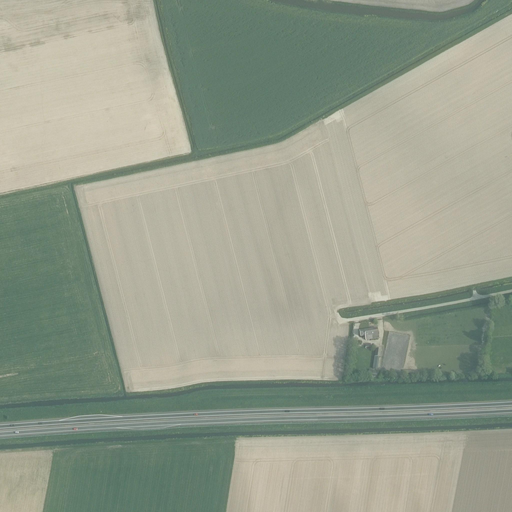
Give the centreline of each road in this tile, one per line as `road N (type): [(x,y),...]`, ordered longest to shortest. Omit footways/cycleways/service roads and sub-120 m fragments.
road 1 (trunk): [(511,402),(0,426)]
road 2 (trunk): [(0,434),(511,410)]
road 3 (unclassified): [(337,314),(340,320),(511,290)]
